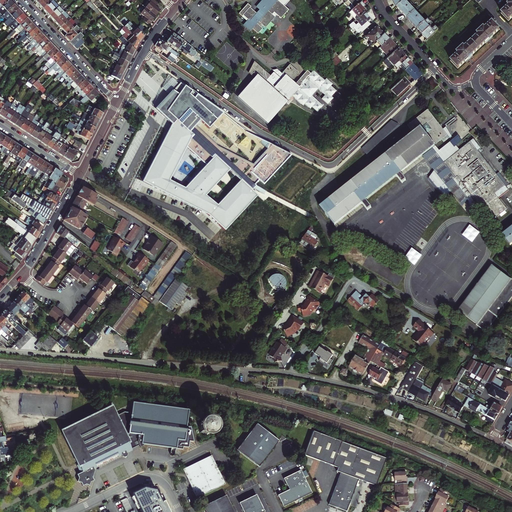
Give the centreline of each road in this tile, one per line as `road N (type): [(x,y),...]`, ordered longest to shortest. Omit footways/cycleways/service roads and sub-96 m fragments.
road 1 (residential): [(492,439),(411,404),(289,373),(0,350)]
road 2 (residential): [(144,48),(256,128),(331,165),(434,68)]
road 3 (residential): [(19,0),(116,102)]
road 4 (residential): [(70,511),(143,477),(162,481),(179,511)]
